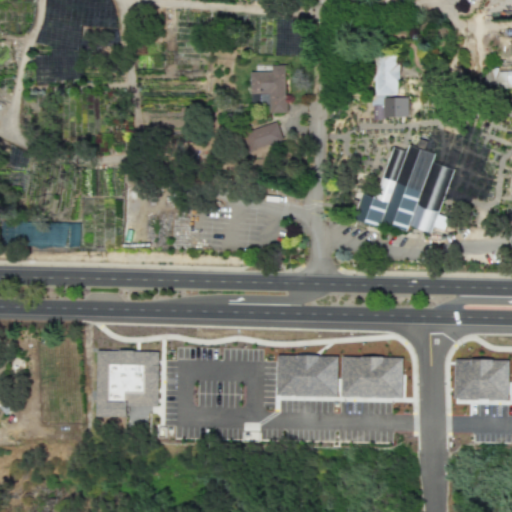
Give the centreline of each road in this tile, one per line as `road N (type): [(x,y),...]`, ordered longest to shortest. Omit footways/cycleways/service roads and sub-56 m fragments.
road 1 (primary): [(321,286),(0,274)]
road 2 (primary): [(226,322),(511,327)]
road 3 (residential): [(321,286),(321,16)]
road 4 (primary): [(0,317),(226,322)]
road 5 (residential): [(131,2),(37,13),(10,109)]
road 6 (residential): [(321,16),(131,2)]
road 7 (primary): [(511,289),(321,286)]
road 8 (residential): [(424,326),(431,511)]
road 9 (residential): [(443,9),(321,16)]
